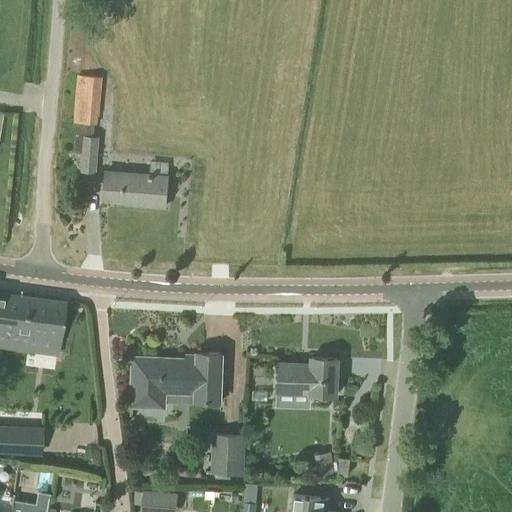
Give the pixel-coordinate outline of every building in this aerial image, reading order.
[(100,116),(103,76),(80,74),(76,122),(79,122),(76,152),(83,152),(82,170),(96,171),(99,137),(94,136),(95,123),(98,124),(99,116),(100,116)] [(166,206),(168,174),(150,172),(105,169),(104,197),(133,199),(133,203),(166,206)] [(60,337),(65,301),(5,293),(0,320),(0,344),(28,348),(30,333),(60,337)] [(220,401),(222,353),(198,352),(198,361),(187,360),(187,359),(134,357),(133,404),(164,405),(165,390),(197,391),(196,400),(220,401)] [(337,394),(338,357),(312,356),(312,363),(280,362),(279,391),(311,392),(310,393),(337,394)] [(0,425),(0,450),(17,451),(17,443),(18,426),(10,426),(0,425)] [(245,473),(246,434),(213,433),(212,472),(216,472),(231,472),(245,473)] [(348,475),(351,457),(340,456),(338,473),(348,475)] [(140,488),(139,511),(173,511),(174,489),(140,488)] [(47,508),(50,493),(37,491),(35,503),(13,499),(14,496),(13,495),(10,511),(47,511),(48,508),(47,508)] [(0,511),(10,511),(13,495),(0,493),(0,511)] [(338,511),(319,510),(321,497),(294,494),(291,511),(338,511)] [(243,501),(242,511),(255,511),(256,502),(243,501)]
